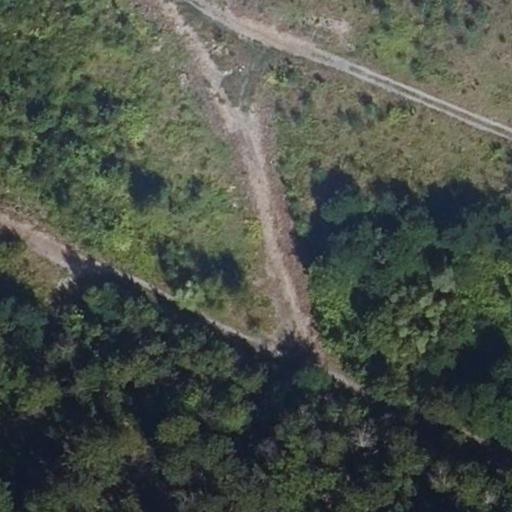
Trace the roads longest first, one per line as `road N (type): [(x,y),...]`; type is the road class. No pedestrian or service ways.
road 1 (track): [(511,469),(0,226)]
road 2 (track): [(157,0),(254,154),(323,380)]
road 3 (track): [(184,0),(511,141)]
